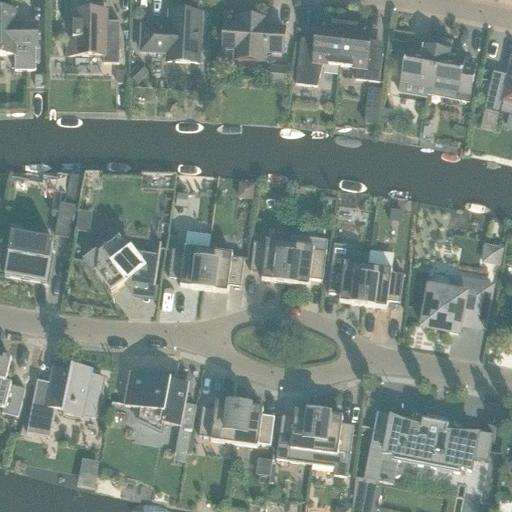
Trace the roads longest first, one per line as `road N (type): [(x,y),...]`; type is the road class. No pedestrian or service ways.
road 1 (residential): [(206,341),(0,316)]
road 2 (residential): [(361,357),(336,379),(306,383),(245,373),(206,341)]
road 3 (residential): [(361,357),(337,337),(291,321),(232,324),(206,341)]
road 4 (residential): [(511,385),(361,357)]
